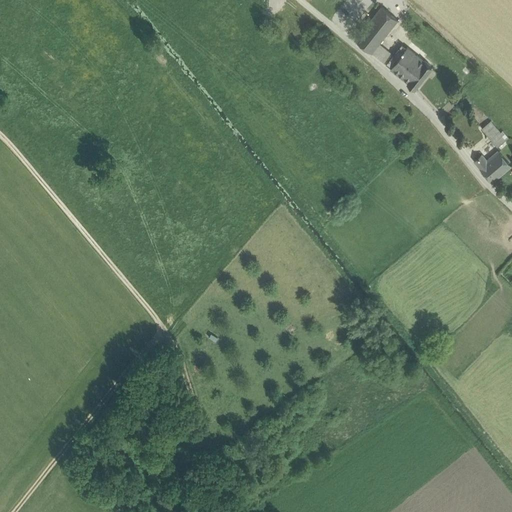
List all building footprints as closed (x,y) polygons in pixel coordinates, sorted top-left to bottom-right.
[(382,6),(356,38),(372,51),(379,42),(398,19),(382,6)] [(399,58),(379,42),(372,51),(392,67),(399,58)] [(424,61),(407,47),(399,58),(392,67),(409,81),(424,61)] [(409,81),(408,82),(415,88),(432,67),(425,61),(424,61),(409,81)] [(501,132),(491,120),(482,128),(498,147),(509,137),(503,130),(501,132)] [(511,166),(511,165),(499,150),(487,159),(483,154),(476,159),(495,181),(511,166)]
